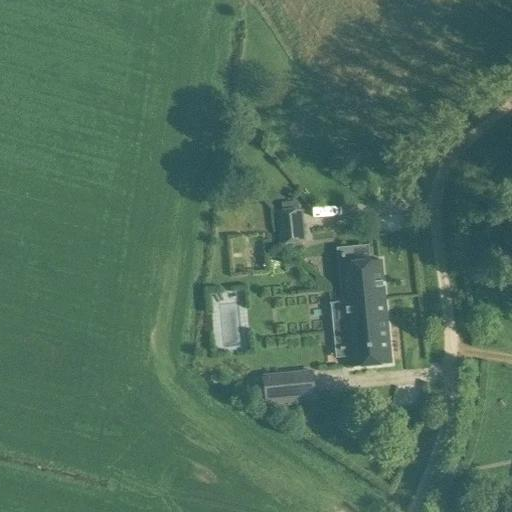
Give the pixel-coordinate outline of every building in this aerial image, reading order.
[(302,210),(277,213),(278,225),(280,244),(295,243),(305,242),(302,210)] [(353,302),(386,300),(386,297),(383,261),(345,264),(348,303),(353,302)] [(213,291),(214,344),(246,343),(244,290),(213,291)] [(391,364),(386,300),(353,302),(354,316),(349,316),(354,367),(391,364)] [(267,402),(316,397),(314,371),(264,376),(267,402)]
